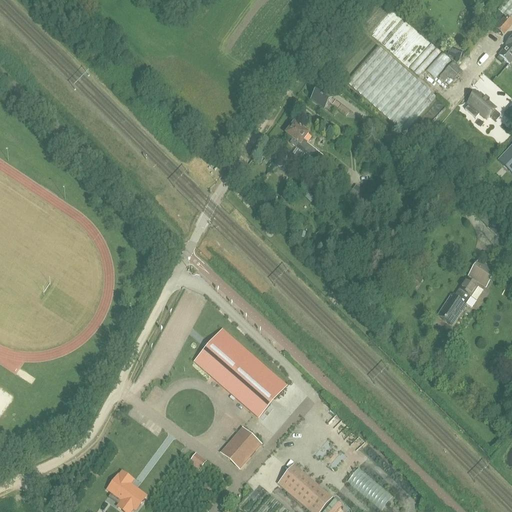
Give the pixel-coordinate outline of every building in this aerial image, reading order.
[(506,15),(495,29),(503,36),(511,25),(511,0),(508,0),(500,10),(506,15)] [(504,60),(509,64),(511,60),(511,41),(496,59),(501,63),(504,60)] [(378,48),(346,84),(403,134),(435,97),(378,48)] [(462,70),(453,62),(439,77),(449,85),(462,70)] [(338,111),(341,106),(319,90),(312,100),(324,110),(329,104),(338,111)] [(500,116),(495,112),(496,110),(488,103),(489,102),(485,99),(484,100),(477,94),(468,104),(469,105),(465,110),(475,119),(480,114),(487,121),(490,118),(495,122),(500,116)] [(511,104),(503,115),(511,122),(511,104)] [(297,149),(300,146),(308,152),(306,155),(318,164),(323,157),(307,144),(307,143),(304,140),(308,135),(294,124),(286,134),(293,140),(290,143),(297,149)] [(511,146),(498,161),(511,174),(511,146)] [(363,210),(381,187),(371,180),(362,191),(356,186),(347,198),(363,210)] [(290,231),(289,231),(288,231),(291,227),(288,225),(292,220),(290,218),(292,216),(288,212),(290,210),(285,206),(281,210),(286,214),(278,222),(289,232),(290,231)] [(511,236),(495,221),(488,228),(500,239),(495,244),(504,252),(511,243),(511,236)] [(496,272),(479,261),(469,277),(486,288),(496,272)] [(412,278),(421,284),(427,275),(418,269),(412,278)] [(477,287),(476,286),(467,280),(454,299),(451,297),(438,317),(452,326),(465,306),(465,305),(471,309),(475,302),(470,298),(477,287)] [(220,334),(195,362),(250,410),(259,418),(286,387),(222,331),(220,334)] [(221,454),(240,470),(261,445),(243,429),(221,454)] [(0,447),(7,459),(12,456),(2,439),(0,440),(0,447)] [(206,463),(196,455),(188,465),(199,473),(206,463)] [(321,511),(332,499),(294,467),(278,485),(309,511),(321,511)] [(123,501),(118,508),(123,511),(131,511),(133,509),(136,511),(141,505),(146,497),(136,490),(134,492),(128,487),(133,481),(123,473),(119,478),(118,477),(108,490),(112,493),(123,501)]
